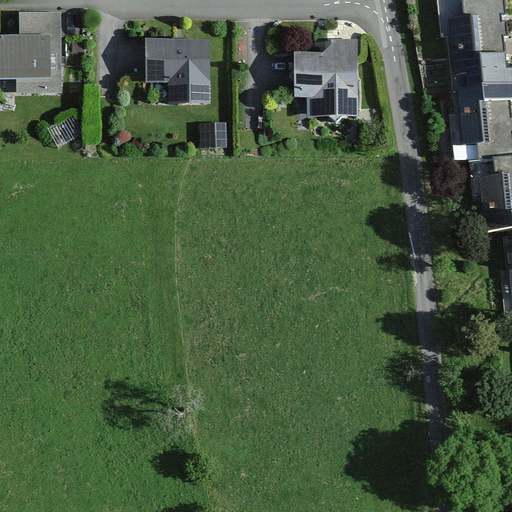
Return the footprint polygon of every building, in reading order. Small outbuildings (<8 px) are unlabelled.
[(454,93),(511,85),(511,72),(507,73),(503,38),(507,38),(505,25),(501,25),(500,16),(506,15),(503,0),(499,0),(481,2),(480,0),(435,0),(441,42),(448,41),(454,93)] [(19,97),(60,96),(58,17),(21,18),(22,39),(0,39),(0,85),(19,85),(19,97)] [(171,84),(171,104),(209,103),(208,44),(148,45),(148,85),(171,84)] [(355,118),(355,44),(335,44),(321,60),(295,60),(295,100),(302,100),(302,118),(355,118)] [(511,102),(511,85),(454,93),(453,93),(460,148),(477,146),(479,163),(493,161),(511,159),(511,120),(510,103),(511,102)] [(226,126),(201,126),(201,149),(226,149),(226,126)] [(375,128),(357,128),(357,142),(375,142),(375,128)] [(511,234),(511,159),(493,161),(495,177),(480,179),(487,237),(511,234)] [(506,321),(511,320),(511,234),(503,235),(507,273),(500,274),(506,321)]
